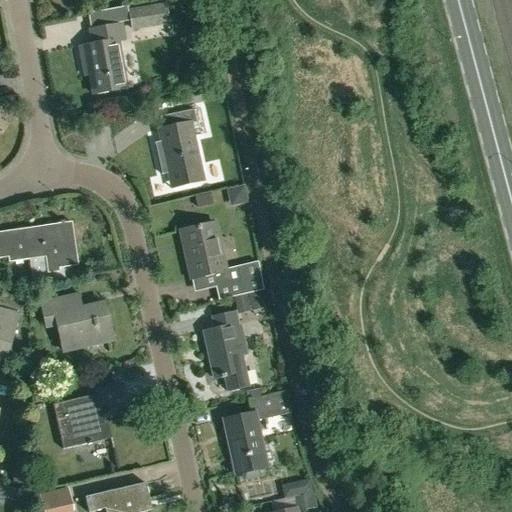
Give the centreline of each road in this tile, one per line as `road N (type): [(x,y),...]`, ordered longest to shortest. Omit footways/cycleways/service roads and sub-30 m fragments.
road 1 (residential): [(196,511),(127,212),(109,187),(86,174),(48,173)]
road 2 (secondary): [(458,0),(511,211)]
road 3 (unclassified): [(48,173),(17,0)]
